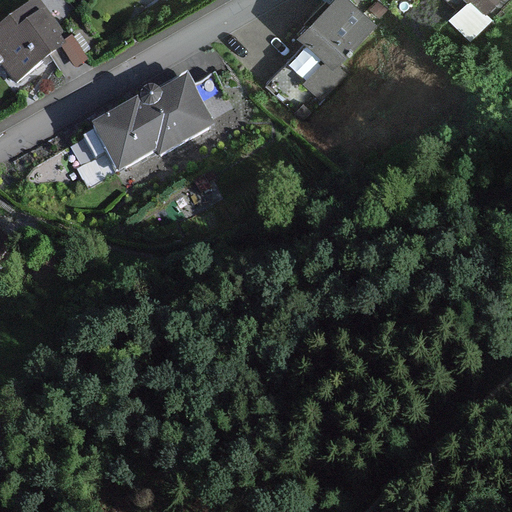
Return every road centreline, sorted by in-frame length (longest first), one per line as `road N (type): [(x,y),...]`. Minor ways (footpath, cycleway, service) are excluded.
road 1 (residential): [(245,0),(0,143)]
road 2 (track): [(368,511),(511,360)]
